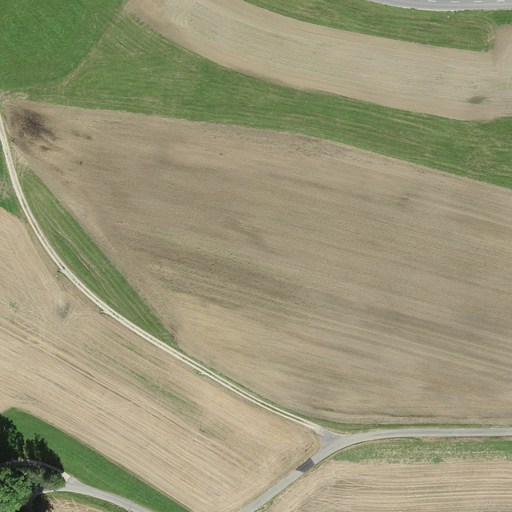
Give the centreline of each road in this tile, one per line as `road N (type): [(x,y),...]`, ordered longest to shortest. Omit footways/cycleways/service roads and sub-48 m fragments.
road 1 (track): [(0,131),(37,234),(70,278),(138,335),(327,435),(336,448)]
road 2 (track): [(511,433),(361,438),(243,511)]
road 3 (track): [(145,511),(59,486),(0,509)]
